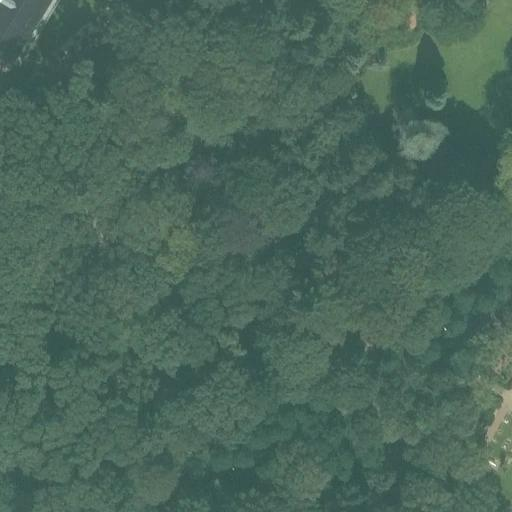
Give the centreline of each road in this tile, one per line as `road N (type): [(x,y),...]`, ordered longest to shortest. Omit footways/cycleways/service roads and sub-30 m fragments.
road 1 (residential): [(173,511),(511,291)]
road 2 (track): [(453,511),(404,359)]
road 3 (track): [(69,511),(0,404)]
